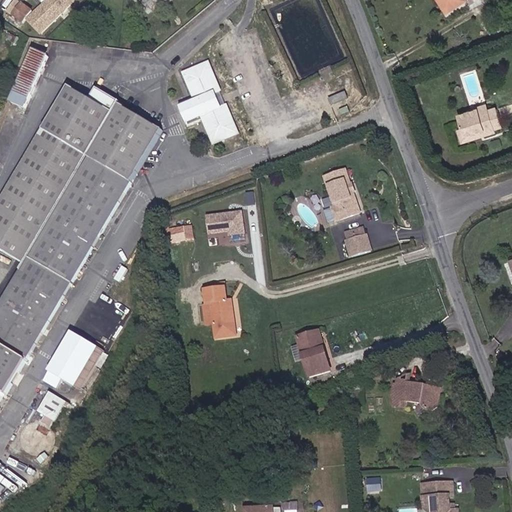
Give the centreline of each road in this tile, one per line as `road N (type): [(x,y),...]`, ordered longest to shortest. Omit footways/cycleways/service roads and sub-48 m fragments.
road 1 (unclassified): [(511,444),(432,217)]
road 2 (unclassified): [(432,217),(351,0)]
road 3 (unknown): [(157,69),(68,69),(8,172)]
